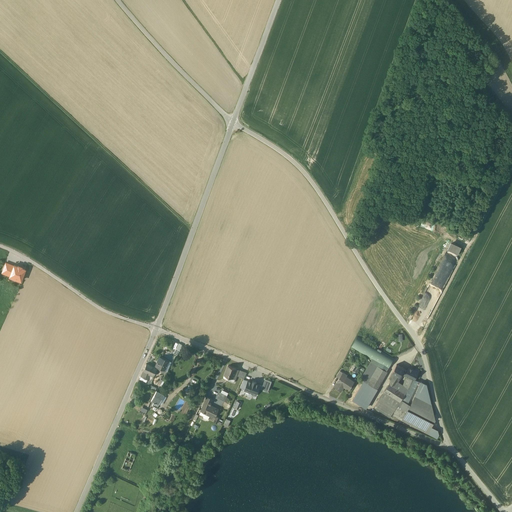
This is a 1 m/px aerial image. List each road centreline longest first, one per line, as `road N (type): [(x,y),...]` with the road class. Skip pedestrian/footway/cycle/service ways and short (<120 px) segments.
road 1 (unclassified): [(235,126),(291,160),(324,199),(416,338),(450,447)]
road 2 (residential): [(450,447),(156,328)]
road 3 (track): [(0,53),(194,231)]
road 4 (track): [(338,222),(421,0)]
road 5 (unclassified): [(235,126),(156,328)]
road 6 (unclassified): [(156,328),(77,511)]
road 7 (track): [(511,174),(420,346)]
road 8 (residential): [(156,328),(99,309),(0,245)]
road 9 (unclassified): [(235,126),(117,0)]
road 10 (unclassified): [(282,0),(235,126)]
